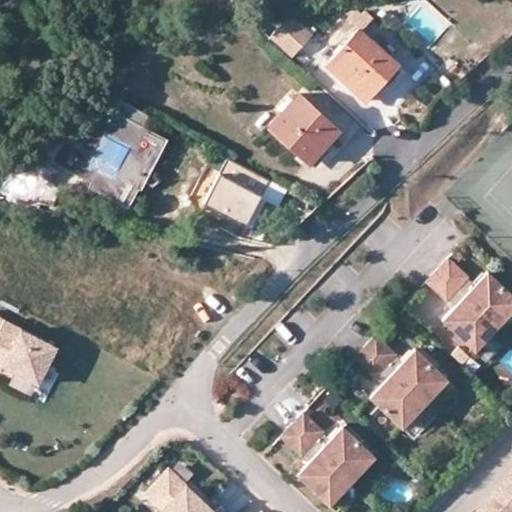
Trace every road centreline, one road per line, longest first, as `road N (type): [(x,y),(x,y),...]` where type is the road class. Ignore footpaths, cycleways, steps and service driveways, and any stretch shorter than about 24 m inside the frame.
road 1 (residential): [(211,358),(511,65)]
road 2 (residential): [(220,444),(431,221)]
road 3 (residential): [(14,511),(72,492),(177,404)]
